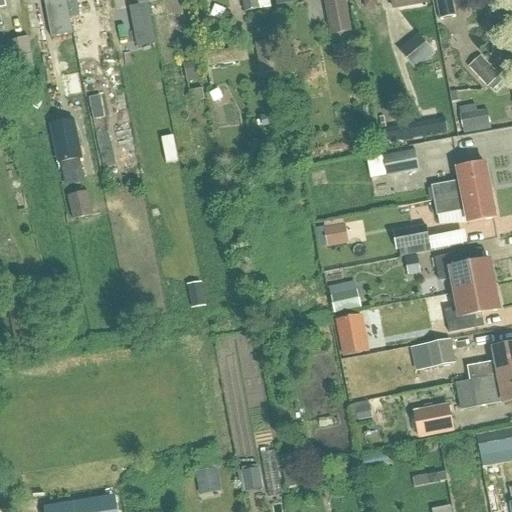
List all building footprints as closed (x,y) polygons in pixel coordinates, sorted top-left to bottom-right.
[(73,36),(70,20),(65,0),(46,0),(47,2),(50,1),(51,7),(45,8),(51,40),(73,36)] [(65,0),(70,20),(79,18),(75,0),(65,0)] [(260,12),(260,10),(257,0),(241,0),(245,15),(260,12)] [(275,0),(277,8),(282,7),(297,5),(295,0),(275,0)] [(324,0),(331,37),(353,33),(346,0),(324,0)] [(390,0),(392,11),(428,5),(427,0),(390,0)] [(436,0),(440,21),(454,18),(450,0),(436,0)] [(151,17),(134,20),(136,33),(153,29),(151,17)] [(417,34),(396,51),(402,59),(423,41),(417,34)] [(13,75),(33,71),(28,39),(7,42),(13,75)] [(261,76),(277,73),(270,41),(254,44),(261,76)] [(404,58),(412,69),(433,54),(425,43),(404,58)] [(466,67),(486,87),(498,75),(479,55),(466,67)] [(461,133),(489,130),(486,109),(475,110),(474,105),(458,106),(461,133)] [(73,121),(53,126),(61,165),(81,161),(73,121)] [(386,178),(419,172),(415,151),(382,158),(386,178)] [(80,161),(62,165),(66,187),(84,183),(80,161)] [(435,204),(490,194),(485,166),(458,171),(461,188),(453,189),(452,186),(433,190),(435,204)] [(88,193),(68,197),(73,222),(92,218),(88,193)] [(490,194),(435,204),(437,217),(457,213),(457,210),(464,209),(468,226),(495,221),(490,194)] [(322,226),(325,246),(346,242),(343,222),(322,226)] [(395,252),(399,251),(429,246),(426,227),(392,233),(395,252)] [(454,296),(495,288),(490,263),(467,268),(464,255),(435,261),(439,284),(451,282),(454,296)] [(495,288),(454,296),(457,310),(445,313),(449,336),(479,330),(476,317),(500,313),(495,288)] [(334,314),(360,309),(357,292),(331,297),(334,314)] [(14,353),(40,348),(31,301),(5,305),(14,353)] [(331,320),(341,358),(369,351),(359,313),(331,320)] [(430,373),(454,368),(448,344),(425,350),(430,373)] [(498,378),(511,375),(511,346),(492,351),(496,368),(490,369),(489,366),(468,370),(470,384),(498,378)] [(501,396),(504,406),(511,404),(511,375),(498,378),(470,384),(476,411),(497,407),(495,397),(501,396)] [(413,414),(419,440),(452,433),(447,408),(413,414)] [(511,431),(477,438),(481,457),(511,451),(511,431)] [(291,456),(281,458),(283,467),(293,465),(291,456)] [(217,470),(195,473),(199,497),(221,493),(217,470)] [(259,470),(241,473),(245,494),(263,491),(259,470)]
